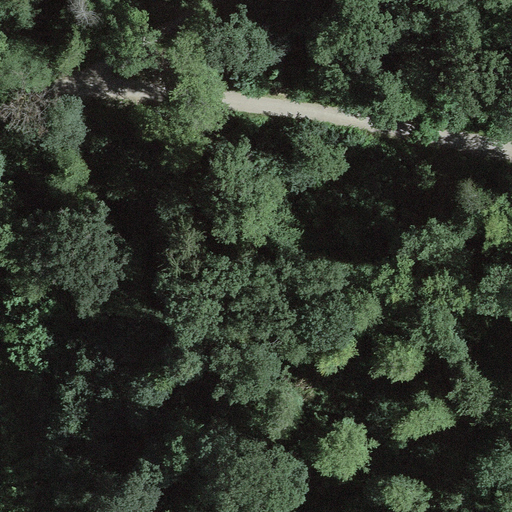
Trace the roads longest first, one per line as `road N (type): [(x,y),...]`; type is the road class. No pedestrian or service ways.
road 1 (track): [(52,92),(107,91),(511,147)]
road 2 (track): [(52,92),(205,0)]
